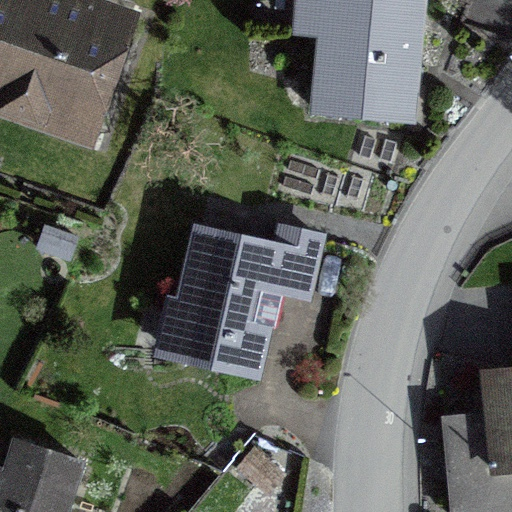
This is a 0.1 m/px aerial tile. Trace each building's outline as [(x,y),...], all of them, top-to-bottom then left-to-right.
[(0,0),(0,103),(86,133),(125,19),(67,0),(0,0)] [(317,0),(315,29),(322,30),(315,109),(400,117),(404,65),(415,66),(420,0),(317,0)] [(201,230),(173,354),(252,372),(262,324),(275,327),(283,292),(306,297),(320,236),(283,228),(278,247),(201,230)] [(511,368),(486,371),(490,415),(445,419),(453,511),(481,511),(511,509),(511,368)] [(0,511),(64,511),(81,461),(16,440),(6,470),(0,468),(0,511)]
